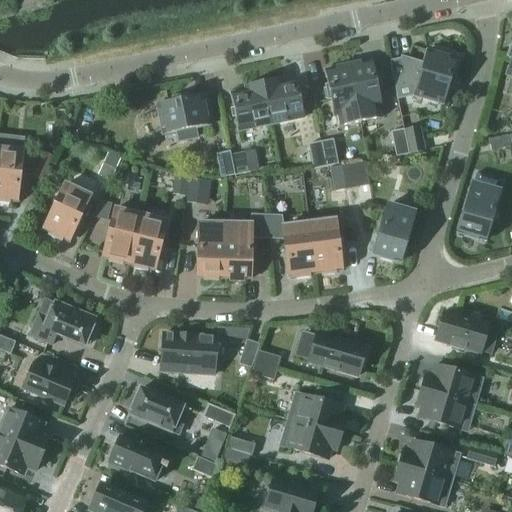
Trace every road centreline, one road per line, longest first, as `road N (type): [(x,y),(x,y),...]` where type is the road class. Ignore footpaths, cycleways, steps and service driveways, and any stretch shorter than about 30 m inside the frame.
road 1 (residential): [(0,77),(88,80),(461,0)]
road 2 (residential): [(419,289),(482,70),(482,0)]
road 3 (residential): [(142,309),(247,315),(419,289)]
road 4 (residential): [(355,511),(419,289)]
road 5 (residential): [(56,511),(142,309)]
road 6 (residential): [(0,252),(142,309)]
